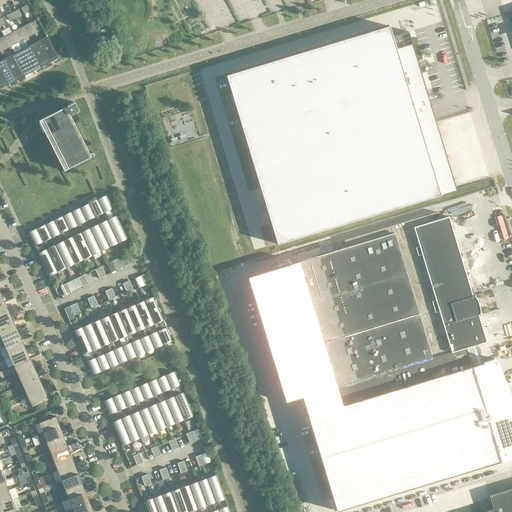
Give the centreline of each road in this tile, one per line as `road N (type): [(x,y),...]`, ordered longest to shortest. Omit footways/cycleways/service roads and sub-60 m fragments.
road 1 (residential): [(124,511),(0,222)]
road 2 (unclassified): [(511,182),(457,0)]
road 3 (unclassified): [(230,46),(383,0)]
